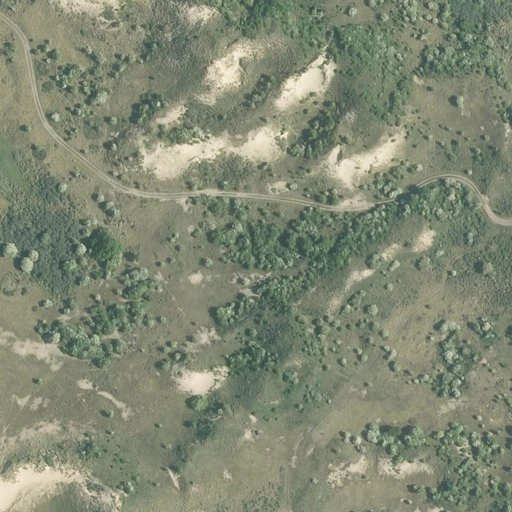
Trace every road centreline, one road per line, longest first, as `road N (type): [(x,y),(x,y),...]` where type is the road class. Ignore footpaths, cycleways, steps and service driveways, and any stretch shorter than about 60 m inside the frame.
road 1 (track): [(0,14),(25,49),(42,119),(68,149),(115,182),(183,196),(226,383),(294,457),(291,511)]
road 2 (track): [(183,196),(204,190),(298,205),(379,204),(455,179),(469,182),(499,223),(511,222)]
